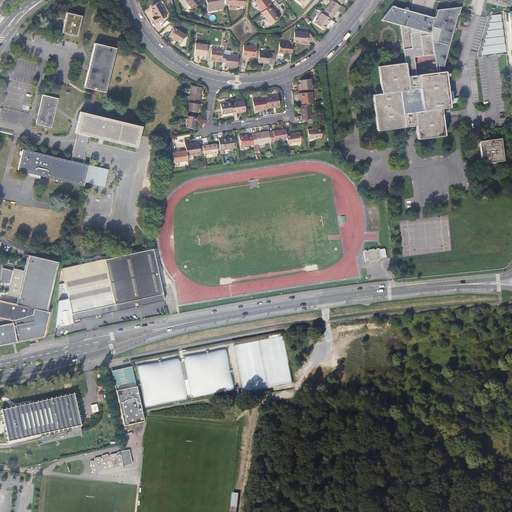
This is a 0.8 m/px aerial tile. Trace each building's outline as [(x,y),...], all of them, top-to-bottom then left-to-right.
[(185,0),(193,9),(202,2),(199,0),(185,0)] [(225,0),(226,4),(230,5),(230,9),(236,9),(236,6),(242,6),(242,5),(245,6),(245,0),(225,0)] [(257,0),(255,2),(263,12),(270,6),(272,5),(267,0),(257,0)] [(341,6),(332,0),(325,10),(334,16),(341,6)] [(154,17),(157,22),(166,17),(158,2),(151,6),(154,11),(155,13),(153,14),(155,16),(154,17)] [(279,18),(270,6),(261,13),(271,25),(279,18)] [(417,75),(414,57),(434,54),(435,64),(444,67),(461,7),(437,9),(435,17),(392,6),(381,20),(400,25),(405,63),(378,66),(381,93),(373,94),(377,130),(416,125),(417,139),(445,135),(442,109),(450,107),(446,71),(417,75)] [(67,12),(62,33),(77,36),(82,16),(67,12)] [(321,13),(314,24),(323,29),(327,23),(329,24),(331,20),(321,13)] [(506,51),(501,14),(494,14),(483,54),(506,51)] [(174,28),(169,36),(177,41),(176,42),(181,44),(186,35),(174,28)] [(308,34),(295,32),(293,45),(306,46),(307,44),(309,44),(314,40),(311,35),(308,35),(308,34)] [(280,42),(278,51),(284,52),(283,54),(288,54),(288,53),(292,53),(293,46),(289,45),(290,44),(280,42)] [(93,89),(97,90),(105,92),(116,48),(95,43),(84,87),(93,89)] [(195,55),(207,56),(208,45),(196,43),(195,55)] [(257,47),(244,45),(243,58),(247,58),(247,57),(256,58),(257,47)] [(215,59),(222,60),(223,54),(223,49),(212,48),(210,60),(215,61),(215,59)] [(276,54),(260,52),(258,63),(274,65),(276,54)] [(239,56),(223,54),(222,60),(222,61),(225,62),(225,64),(231,64),(230,66),(238,67),(239,56)] [(15,61),(5,104),(22,108),(32,65),(15,61)] [(298,87),(299,91),(312,89),(310,79),(299,80),(300,86),(298,87)] [(191,86),(189,99),(191,99),(198,100),(199,101),(202,88),(191,86)] [(93,89),(87,113),(91,114),(97,90),(93,89)] [(301,98),(302,105),(311,104),(314,104),(312,92),(299,94),(300,98),(301,98)] [(43,95),(36,123),(52,127),(59,98),(43,95)] [(278,95),(265,98),(266,108),(280,106),(278,95)] [(266,108),(265,98),(253,100),(254,111),(267,109),(266,108)] [(197,104),(198,100),(191,99),(190,102),(188,102),(187,111),(197,113),(199,104),(197,104)] [(231,103),(231,101),(220,102),(222,113),(232,111),(231,103)] [(233,103),(231,103),(232,111),(233,113),(246,111),(244,101),(233,103)] [(301,106),(303,120),(313,119),(311,104),(302,105),(301,106)] [(91,114),(87,113),(80,111),(75,133),(78,133),(71,160),(23,149),(17,171),(83,186),(84,182),(104,186),(108,169),(84,163),(90,137),(137,148),(142,126),(91,114)] [(194,129),(196,117),(188,116),(186,128),(194,129)] [(286,129),(269,132),(271,142),(278,140),(287,138),(287,136),(286,129)] [(312,129),(305,130),(306,139),(319,137),(318,130),(312,131),(312,129)] [(269,132),(252,134),(253,135),(254,145),(271,142),(269,132)] [(293,135),(287,136),(287,138),(288,143),(301,141),(300,132),(293,133),(293,135)] [(254,145),(253,135),(246,136),(246,135),(239,136),(241,147),(254,145)] [(222,139),(219,140),(221,151),(235,149),(233,138),(222,140),(222,139)] [(501,139),(479,141),(482,164),(504,161),(501,139)] [(205,144),(203,145),(204,154),(207,154),(207,155),(218,153),(216,144),(206,146),(205,144)] [(199,145),(186,147),(187,150),(188,158),(201,156),(199,145)] [(174,163),(188,160),(188,158),(187,150),(173,152),(174,163)] [(61,269),(64,282),(58,284),(57,301),(55,327),(80,322),(80,319),(96,315),(100,314),(131,308),(137,307),(165,301),(153,248),(104,259),(61,269)] [(370,259),(370,257),(376,256),(376,258),(376,259),(377,259),(380,258),(381,258),(381,257),(380,248),(379,248),(377,248),(376,248),(376,249),(376,250),(375,250),(375,249),(374,249),(373,249),(369,249),(369,250),(368,250),(368,251),(367,251),(367,250),(366,250),(364,250),(364,251),(365,260),(366,261),(370,260),(370,259)] [(0,344),(32,337),(44,335),(45,334),(46,322),(49,312),(47,311),(58,262),(28,255),(24,270),(14,268),(13,270),(3,267),(0,279),(10,282),(7,295),(18,298),(16,304),(0,300),(0,344)] [(145,406),(188,397),(186,382),(183,382),(180,370),(183,370),(180,353),(136,361),(145,406)] [(112,372),(117,394),(137,389),(132,368),(112,372)] [(183,370),(180,370),(183,382),(186,382),(188,381),(186,369),(183,370)] [(141,407),(137,389),(117,394),(126,432),(146,427),(141,407)] [(6,432),(8,442),(20,439),(72,428),(81,426),(75,399),(73,394),(63,397),(13,408),(1,411),(4,421),(5,426),(6,432)] [(97,471),(97,469),(102,468),(103,470),(104,470),(105,470),(111,469),(112,468),(112,467),(112,466),(118,464),(118,467),(119,467),(120,467),(122,466),(132,464),(132,463),(130,450),(128,450),(118,452),(117,452),(116,454),(114,454),(110,455),(109,456),(110,457),(109,458),(108,456),(108,455),(107,455),(106,455),(103,456),(102,456),(102,457),(102,459),(101,459),(101,458),(100,458),(100,457),(99,457),(95,458),(94,459),(94,460),(95,461),(93,462),(93,461),(91,461),(91,462),(90,462),(90,463),(92,472),(92,473),(93,473),(93,472),(96,472),(97,472),(97,471)] [(233,492),(230,511),(237,511),(239,493),(233,492)]
